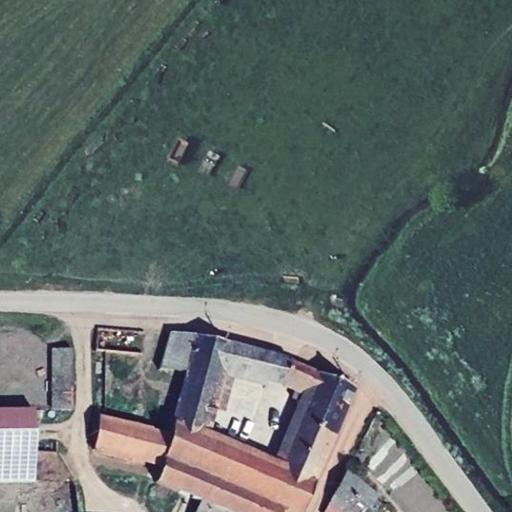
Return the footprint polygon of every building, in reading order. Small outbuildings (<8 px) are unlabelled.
[(194,368),(183,422),(176,459),(170,487),(216,504),(212,511),(285,511),(289,504),(307,511),(365,383),(270,343),(201,331),(175,330),(167,366),(194,368)] [(61,416),(80,415),(78,355),(59,355),(61,416)] [(0,484),(33,484),(32,436),(32,411),(0,411),(0,484)] [(183,422),(107,420),(107,457),(176,459),(183,422)] [(369,511),(381,483),(354,459),(333,502),(345,511),(352,511),(356,507),(361,511),(369,511)]
